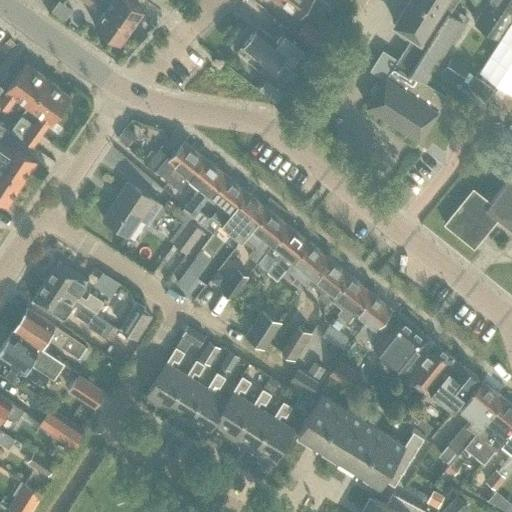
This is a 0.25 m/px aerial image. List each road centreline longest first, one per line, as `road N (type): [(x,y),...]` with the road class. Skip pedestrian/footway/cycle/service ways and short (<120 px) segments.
road 1 (residential): [(238,511),(113,432),(115,412),(178,316),(172,298),(32,209)]
road 2 (tertiary): [(398,232),(268,130),(128,99)]
road 3 (residential): [(511,135),(472,132),(398,232)]
road 4 (tertiary): [(128,99),(0,6)]
road 5 (tertiary): [(511,336),(505,320),(398,232)]
road 6 (residential): [(32,209),(128,99)]
road 7 (residential): [(128,99),(221,0)]
